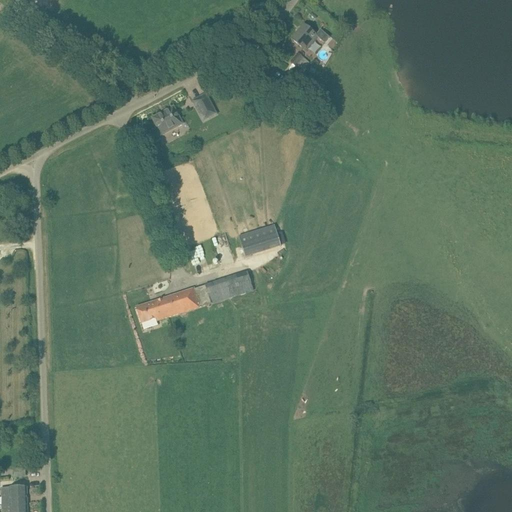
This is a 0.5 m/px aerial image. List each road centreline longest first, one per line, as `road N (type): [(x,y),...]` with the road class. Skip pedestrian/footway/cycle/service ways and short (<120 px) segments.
road 1 (unclassified): [(49,511),(32,163)]
road 2 (unclassified): [(32,163),(267,30),(297,0)]
